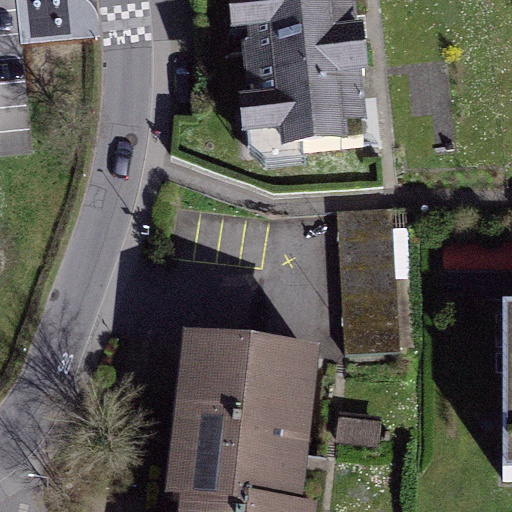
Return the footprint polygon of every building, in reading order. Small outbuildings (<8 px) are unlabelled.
[(353,165),(341,0),(225,0),(238,173),(353,165)] [(399,210),(337,213),(341,284),(403,281),(399,210)] [(344,352),(415,347),(411,284),(340,288),(344,352)] [(511,303),(504,303),(498,483),(511,483),(511,303)] [(283,511),(301,360),(179,346),(165,467),(162,496),(185,498),(183,511),(283,511)]
